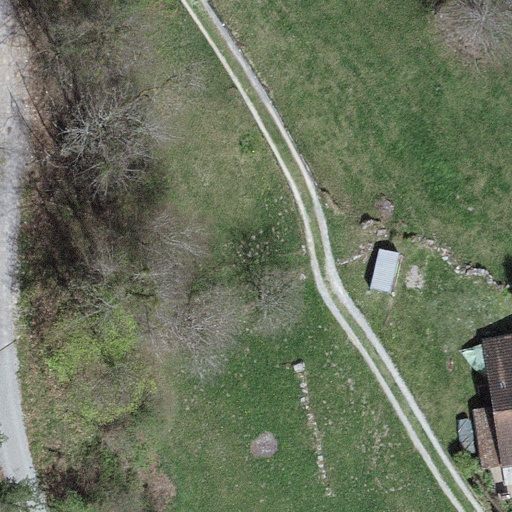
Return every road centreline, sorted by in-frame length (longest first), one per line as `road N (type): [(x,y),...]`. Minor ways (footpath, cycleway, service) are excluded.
road 1 (track): [(0,27),(10,125),(0,298)]
road 2 (track): [(0,330),(31,511)]
